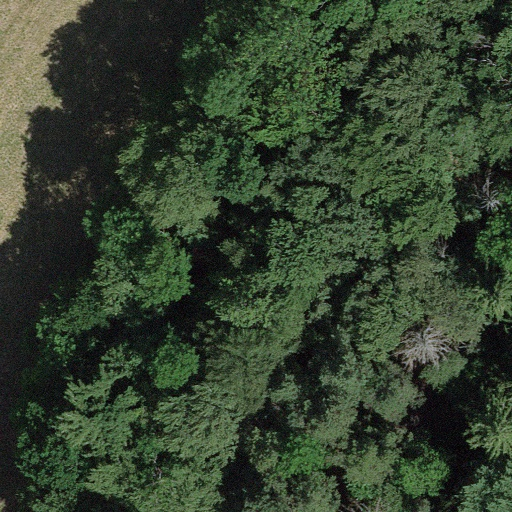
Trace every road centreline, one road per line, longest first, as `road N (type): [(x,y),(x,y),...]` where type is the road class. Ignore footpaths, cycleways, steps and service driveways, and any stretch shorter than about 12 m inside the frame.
road 1 (track): [(172,511),(277,324),(441,132),(477,111),(511,106)]
road 2 (track): [(328,511),(375,443),(511,312)]
